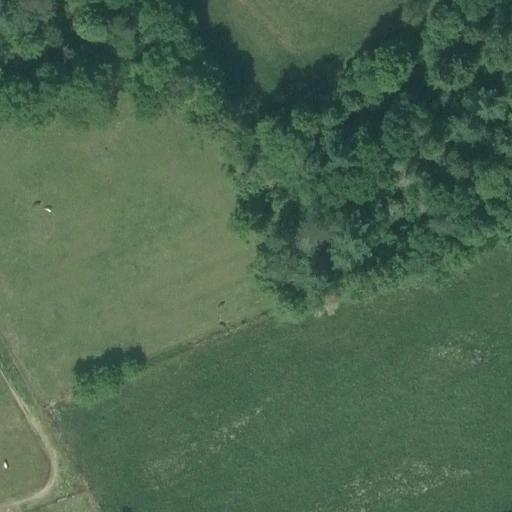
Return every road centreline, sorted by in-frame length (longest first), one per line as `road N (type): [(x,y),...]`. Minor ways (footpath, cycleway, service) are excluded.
road 1 (track): [(422,0),(252,108),(220,97),(165,53)]
road 2 (track): [(165,53),(132,43),(0,62)]
